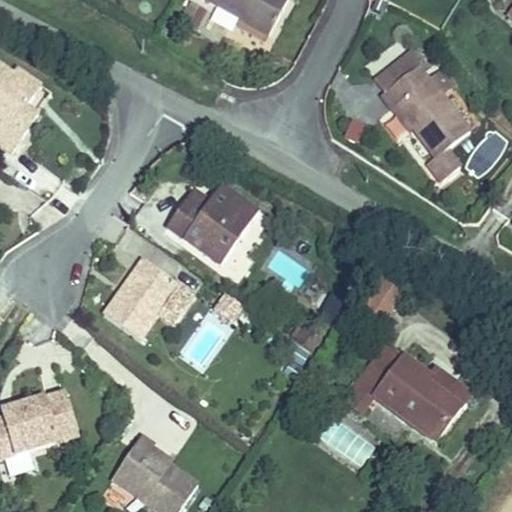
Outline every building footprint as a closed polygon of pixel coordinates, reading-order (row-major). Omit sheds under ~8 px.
[(206,0),(206,1),(188,30),(261,73),(282,39),(259,25),(262,19),(235,3),(236,0),(206,0)] [(508,7),(487,36),(511,54),(511,59),(505,68),(511,73),(511,0),(504,0),(502,3),(508,7)] [(259,25),(282,39),(285,33),(262,19),(259,25)] [(511,59),(511,54),(487,36),(478,48),(505,68),(511,59)] [(186,68),(197,49),(183,40),(172,59),(186,68)] [(7,139),(18,147),(45,112),(7,84),(1,91),(0,92),(0,96),(25,115),(7,139)] [(0,90),(0,164),(3,167),(18,147),(7,139),(25,115),(0,96),(0,92),(1,91),(0,90)] [(357,126),(369,144),(378,137),(395,162),(415,193),(426,186),(447,172),(421,132),(427,128),(411,103),(392,116),(386,107),(357,126)] [(378,137),(369,144),(385,169),(395,162),(378,137)] [(438,204),(426,186),(415,193),(407,198),(419,216),(438,204)] [(214,209),(203,225),(194,238),(201,243),(196,252),(173,236),(160,254),(212,291),(251,235),(214,209)] [(203,225),(188,214),(173,236),(196,252),(201,243),(194,238),(203,225)] [(136,284),(97,338),(134,364),(173,310),(136,284)] [(231,323),(243,307),(225,293),(213,309),(231,323)] [(417,412),(423,404),(379,371),(349,410),(366,423),(427,469),(451,437),(417,412)] [(428,397),(423,404),(417,412),(451,437),(462,423),(428,397)] [(0,461),(67,450),(60,406),(0,417),(0,424),(0,425),(0,424),(0,461)] [(366,423),(349,410),(337,426),(354,439),(366,423)] [(132,456),(98,499),(114,511),(187,511),(189,510),(161,487),(142,473),(145,470),(146,467),(132,456)] [(163,484),(145,470),(142,473),(161,487),(163,484)]
